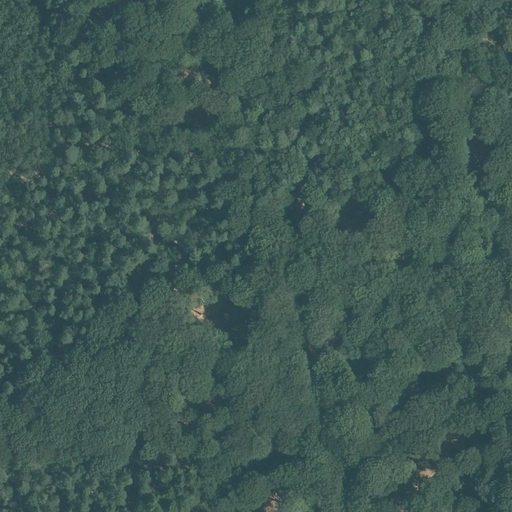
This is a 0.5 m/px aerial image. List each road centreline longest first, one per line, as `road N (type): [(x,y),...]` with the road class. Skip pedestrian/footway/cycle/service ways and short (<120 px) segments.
road 1 (track): [(0,422),(50,371),(138,316),(337,242),(511,157)]
road 2 (track): [(348,511),(246,213)]
road 3 (track): [(243,511),(183,450),(111,458),(0,452)]
road 4 (track): [(246,213),(172,0)]
